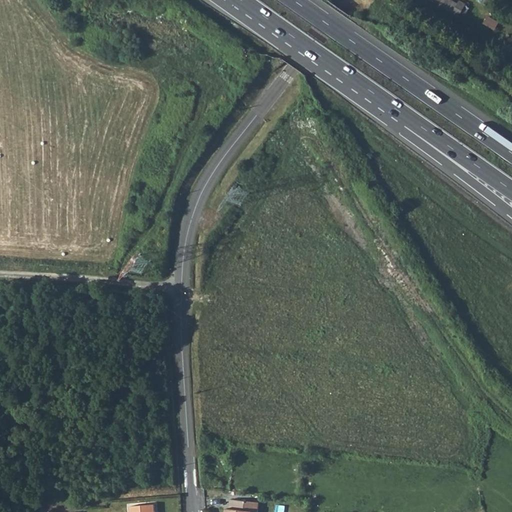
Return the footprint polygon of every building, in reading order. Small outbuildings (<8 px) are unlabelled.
[(441,2),(435,11),(447,15),(451,7),(441,2)] [(455,9),(451,7),(447,15),(457,19),(464,7),(459,4),(455,9)] [(493,26),(483,22),(479,29),(489,34),(493,26)] [(258,511),(259,502),(229,500),(229,509),(228,511),(258,511)] [(155,511),(154,502),(129,504),(129,511),(155,511)]
